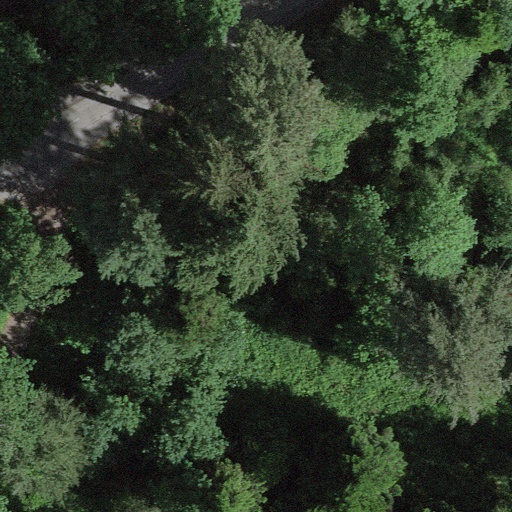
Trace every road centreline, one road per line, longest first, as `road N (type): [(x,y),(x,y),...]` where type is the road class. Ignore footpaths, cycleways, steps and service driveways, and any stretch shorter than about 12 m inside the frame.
road 1 (track): [(0,361),(73,129),(36,0)]
road 2 (tertiary): [(289,0),(0,169)]
